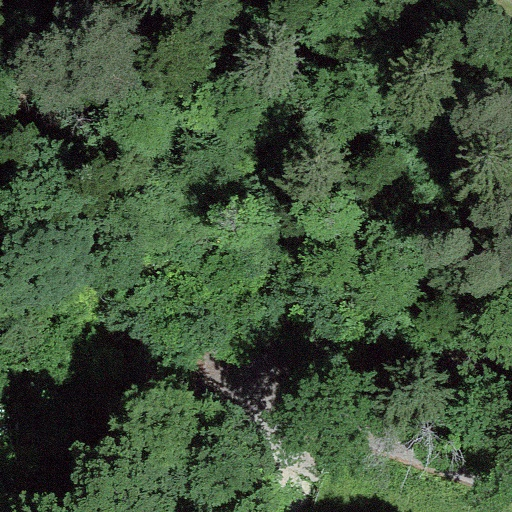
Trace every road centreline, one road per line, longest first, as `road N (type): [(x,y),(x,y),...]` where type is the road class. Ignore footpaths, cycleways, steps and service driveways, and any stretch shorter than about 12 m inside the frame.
road 1 (track): [(251,411),(241,385),(243,356),(275,335),(511,366)]
road 2 (track): [(511,489),(449,463),(251,411)]
road 3 (track): [(251,411),(77,474),(28,511)]
